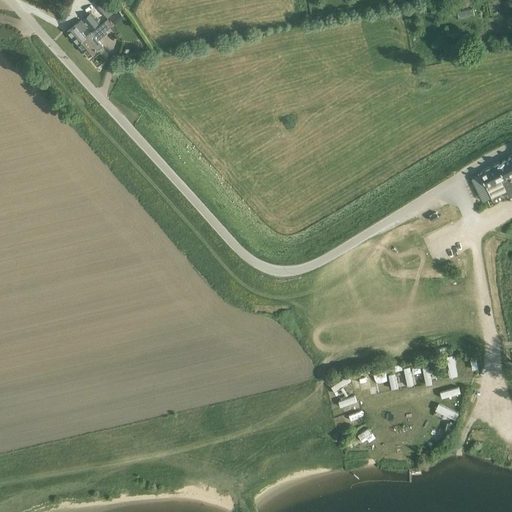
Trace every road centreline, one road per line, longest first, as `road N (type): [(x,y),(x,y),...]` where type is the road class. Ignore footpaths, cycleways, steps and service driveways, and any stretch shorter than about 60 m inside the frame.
road 1 (unclassified): [(9,0),(254,264),(311,266),(453,179)]
road 2 (unclassified): [(504,412),(475,227)]
